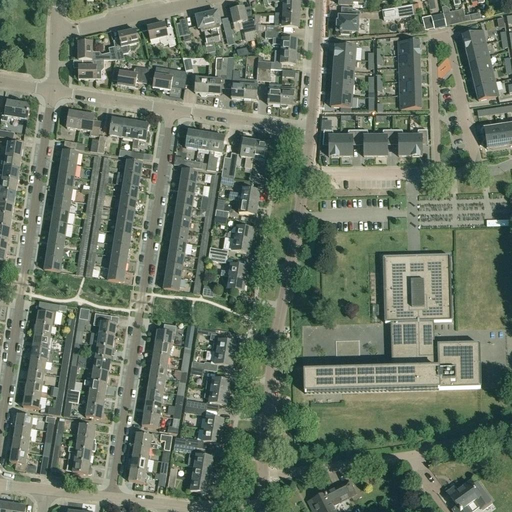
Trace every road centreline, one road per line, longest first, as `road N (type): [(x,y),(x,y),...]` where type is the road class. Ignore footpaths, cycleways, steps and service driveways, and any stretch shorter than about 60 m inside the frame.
road 1 (residential): [(171,110),(112,499)]
road 2 (residential): [(52,92),(0,438)]
road 3 (residential): [(263,476),(271,360),(305,174)]
road 4 (residential): [(438,175),(438,37),(447,41),(475,172)]
road 5 (residential): [(263,476),(413,454),(511,428)]
road 6 (residential): [(55,34),(207,0)]
road 7 (residential): [(310,132),(171,110)]
road 8 (residential): [(305,174),(438,175)]
road 9 (residential): [(310,132),(321,0)]
road 10 (residential): [(171,110),(52,92)]
